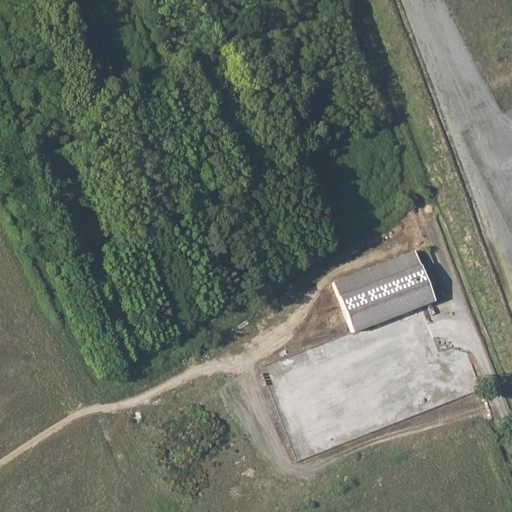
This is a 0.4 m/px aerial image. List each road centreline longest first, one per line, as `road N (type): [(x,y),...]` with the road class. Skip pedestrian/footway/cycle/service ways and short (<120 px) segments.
road 1 (track): [(504,403),(307,467),(281,464),(240,365),(197,371),(127,405),(87,409),(0,465)]
road 2 (unclassified): [(511,424),(355,0)]
